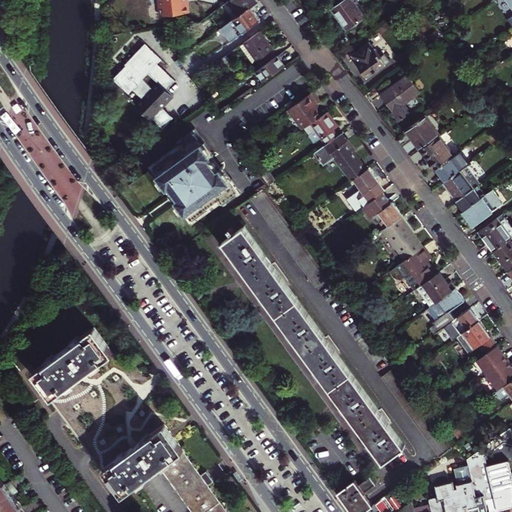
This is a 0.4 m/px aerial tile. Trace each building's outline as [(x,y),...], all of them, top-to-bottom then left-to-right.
[(186,0),(159,0),(161,16),(189,12),(188,3),(187,4),(186,0)] [(229,0),(239,14),(251,6),(258,0),(229,0)] [(365,15),(353,0),(344,0),(333,8),(348,28),(365,15)] [(221,27),(231,41),(245,31),(244,31),(260,19),(251,6),(239,14),(221,27)] [(277,56),(259,31),(239,46),(253,64),(258,60),(262,66),(277,56)] [(127,63),(114,76),(129,91),(133,87),(143,97),(137,104),(150,117),(152,115),(163,126),(172,117),(161,106),(172,95),(166,89),(175,80),(157,63),(161,58),(145,43),(126,62),(127,63)] [(371,50),(368,46),(355,55),(359,60),(357,61),(367,76),(387,61),(383,55),(380,58),(374,49),(371,50)] [(259,85),(284,66),(277,56),(262,66),(251,74),(259,85)] [(416,94),(404,77),(379,95),(399,121),(411,112),(404,103),(416,94)] [(321,103),(313,92),(288,110),(293,117),(298,118),(305,128),(310,124),(322,115),(318,109),(319,104),(321,103)] [(322,115),(310,124),(319,136),(313,140),(319,149),(325,144),(338,134),(334,128),(338,125),(328,111),(322,115)] [(439,135),(424,115),(405,129),(420,150),(439,135)] [(275,119),(268,124),(272,129),(279,124),(275,119)] [(177,141),(179,144),(195,133),(203,143),(205,141),(195,128),(177,141)] [(355,150),(343,131),(338,134),(325,144),(352,180),(354,179),(367,169),(354,151),(355,150)] [(191,220),(219,200),(221,202),(222,203),(238,191),(230,180),(221,169),(218,171),(209,158),(212,156),(203,143),(195,133),(179,144),(179,145),(182,148),(154,168),(151,170),(169,196),(172,194),(178,202),(175,204),(188,222),(191,220)] [(439,135),(420,150),(434,169),(436,168),(454,155),(439,135)] [(214,154),(205,141),(203,143),(212,156),(214,154)] [(151,165),(154,168),(182,148),(179,145),(151,165)] [(456,153),(454,155),(436,168),(445,181),(461,169),(466,166),(456,153)] [(218,171),(221,169),(212,156),(209,158),(218,171)] [(269,185),(276,180),(261,159),(255,164),(257,167),(269,185)] [(224,167),(221,169),(230,180),(232,178),(224,167)] [(367,169),(354,179),(370,200),(382,192),(385,189),(369,167),(367,169)] [(457,200),(474,187),(461,169),(445,181),(444,182),(457,200)] [(242,192),(232,178),(230,180),(238,191),(222,203),(224,206),(242,192)] [(457,200),(464,210),(481,198),(474,187),(457,200)] [(486,194),(481,198),(464,210),(474,223),(506,200),(497,187),(486,194)] [(284,244),(285,245),(289,250),(292,256),(296,261),(300,266),(304,271),(308,277),(312,282),(315,287),(328,279),(324,273),(320,268),(316,262),(312,257),(308,252),(304,247),(303,244),(301,241),(297,236),(293,231),(289,226),(285,220),(282,215),(278,210),(274,205),(270,199),(266,194),(263,189),(251,198),(254,203),(258,208),(262,213),(266,219),(270,224),(273,229),(277,234),(281,239),(284,244)] [(370,218),(373,216),(379,212),(388,223),(389,225),(400,217),(402,215),(393,202),(390,203),(382,192),(370,200),(365,204),(361,206),(370,218)] [(221,202),(219,200),(191,220),(194,223),(221,202)] [(379,212),(373,216),(380,226),(384,223),(385,225),(388,223),(379,212)] [(482,234),(494,250),(511,238),(511,237),(511,225),(506,217),(501,221),(498,216),(484,227),(487,231),(482,234)] [(410,233),(412,232),(400,217),(389,225),(383,230),(404,259),(421,247),(410,233)] [(223,243),(250,280),(295,343),(337,399),(382,461),(405,446),(370,399),(327,340),(284,281),(244,228),(223,243)] [(422,247),(412,232),(410,233),(421,247),(422,247)] [(509,270),(511,267),(511,239),(511,238),(494,250),(509,270)] [(421,247),(404,259),(392,269),(396,275),(402,277),(408,274),(417,287),(437,273),(426,258),(429,257),(422,247),(421,247)] [(417,287),(431,305),(456,287),(451,281),(449,282),(440,270),(437,273),(417,287)] [(456,287),(431,305),(429,307),(439,321),(434,325),(439,330),(444,327),(456,318),(450,311),(465,300),(456,287)] [(470,307),(456,318),(444,327),(453,339),(457,336),(458,335),(463,331),(479,319),(470,307)] [(497,343),(479,319),(463,331),(458,335),(457,336),(463,343),(466,344),(470,350),(474,347),(481,356),(486,352),(497,343)] [(94,327),(34,372),(53,397),(113,353),(94,327)] [(511,363),(508,359),(497,343),(486,352),(481,356),(473,361),(485,376),(496,391),(511,379),(511,363)] [(389,388),(393,393),(396,398),(400,403),(404,409),(408,414),(412,419),(414,422),(416,425),(420,431),(423,435),(427,441),(431,446),(435,451),(439,456),(451,447),(447,442),(444,437),(440,432),(436,426),(433,422),(432,421),(428,416),(424,410),(420,405),(416,400),(412,394),(409,389),(405,384),(401,379),(397,374),(393,368),(381,377),(385,383),(389,388)] [(511,394),(511,379),(496,391),(503,399),(511,393),(511,394)] [(11,392),(6,396),(13,405),(18,401),(11,392)] [(202,475),(184,451),(165,425),(105,469),(124,495),(161,467),(193,511),(206,511),(221,501),(209,486),(202,475)] [(511,443),(511,432),(510,427),(499,435),(505,442),(511,443)] [(499,435),(487,444),(492,451),(505,442),(499,435)] [(511,475),(508,459),(487,464),(485,456),(492,451),(487,444),(468,458),(482,511),(484,511),(485,511),(486,510),(487,508),(487,507),(486,504),(485,499),(494,497),(497,509),(511,505),(511,475)] [(482,511),(468,458),(466,461),(468,466),(454,469),(458,484),(457,484),(457,488),(455,488),(453,480),(435,485),(438,496),(428,498),(429,504),(431,511),(466,511),(465,506),(467,505),(469,511),(478,509),(479,511),(481,511),(482,511)] [(207,472),(202,475),(209,486),(214,482),(207,472)] [(360,485),(365,492),(376,484),(370,477),(360,485)] [(20,511),(19,510),(22,508),(12,494),(17,491),(10,481),(5,485),(3,482),(2,483),(0,479),(0,511),(20,511)] [(352,511),(363,511),(368,509),(374,504),(365,492),(360,485),(355,479),(338,491),(347,504),(352,511)] [(414,511),(411,497),(394,511),(393,511),(414,511)] [(497,511),(497,509),(494,497),(485,499),(486,504),(488,504),(489,511),(497,511)] [(381,511),(392,511),(393,511),(383,498),(375,503),(381,511)] [(228,511),(221,501),(206,511),(228,511)]
